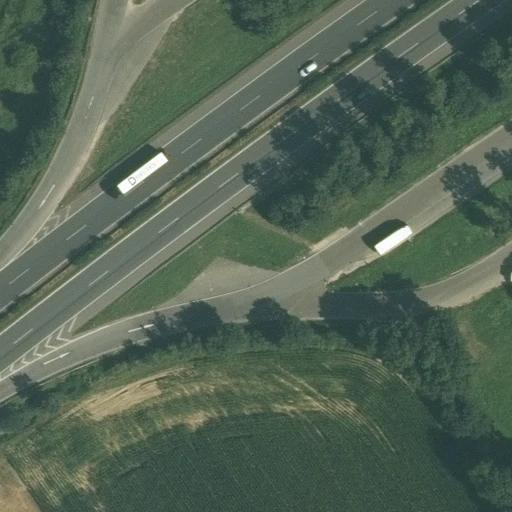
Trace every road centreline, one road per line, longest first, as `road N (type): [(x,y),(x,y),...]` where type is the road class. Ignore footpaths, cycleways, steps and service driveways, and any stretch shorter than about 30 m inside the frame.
road 1 (motorway): [(0,355),(480,0)]
road 2 (motorway): [(385,0),(0,292)]
road 3 (motorway): [(0,386),(149,326)]
